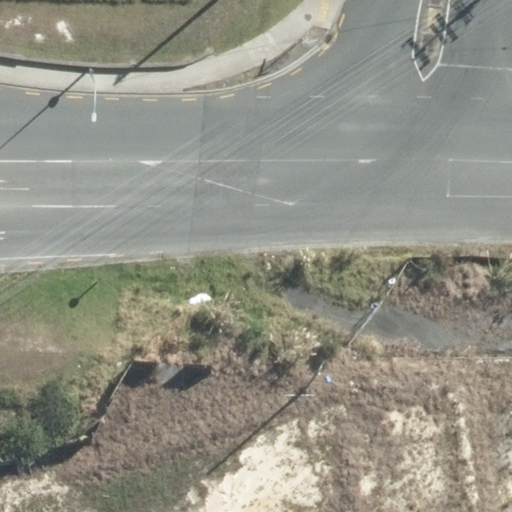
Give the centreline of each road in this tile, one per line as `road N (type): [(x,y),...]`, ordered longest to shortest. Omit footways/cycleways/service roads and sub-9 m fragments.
road 1 (unclassified): [(0,185),(354,178)]
road 2 (unclassified): [(354,178),(382,0)]
road 3 (unclassified): [(490,0),(478,177)]
road 4 (unclassified): [(354,178),(478,177)]
